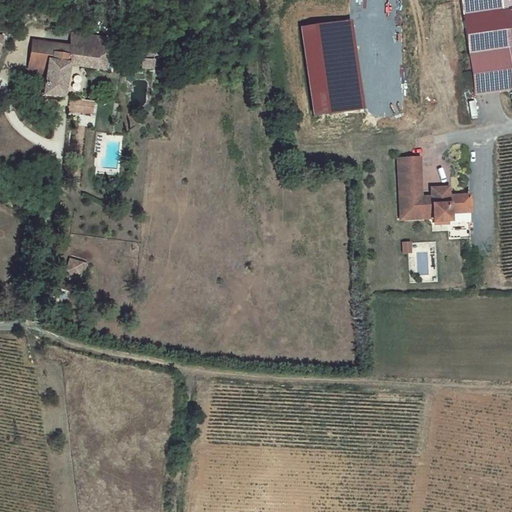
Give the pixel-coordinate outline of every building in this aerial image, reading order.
[(32,42),(32,43),(28,66),(34,67),(33,71),(32,75),(39,76),(38,80),(44,81),(42,97),(62,99),(68,66),(102,71),(105,54),(32,42)] [(511,49),(469,55),(475,95),(511,90),(511,49)] [(92,116),(94,102),(69,98),(67,112),(70,113),(92,116)] [(397,160),(399,196),(403,196),(404,217),(432,215),(432,219),(432,223),(447,222),(448,241),(466,240),(467,249),(471,248),(470,240),(469,240),(468,213),(468,197),(447,198),(447,194),(431,194),(431,198),(419,199),(419,195),(415,195),(414,159),(397,160)] [(403,196),(399,196),(400,221),(432,219),(432,215),(404,217),(403,196)]
